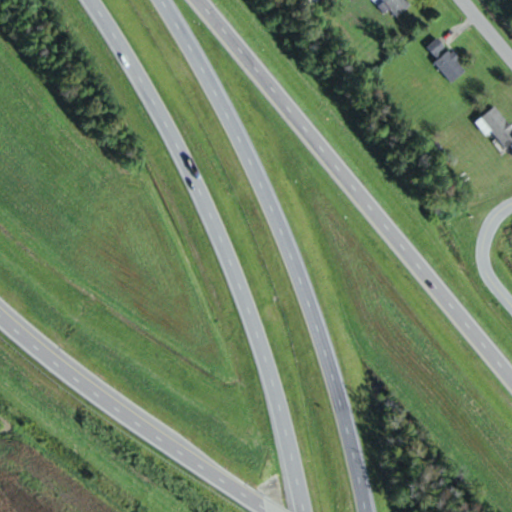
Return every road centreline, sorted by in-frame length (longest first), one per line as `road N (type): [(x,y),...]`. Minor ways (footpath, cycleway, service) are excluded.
road 1 (motorway): [(90,0),(165,124),(240,290),(302,511)]
road 2 (motorway): [(363,511),(338,399),(297,276),(248,164),(159,0)]
road 3 (motorway): [(511,378),(197,0)]
road 4 (motorway): [(0,314),(70,373),(270,511)]
road 5 (residential): [(511,302),(482,263),(487,226),(511,201)]
